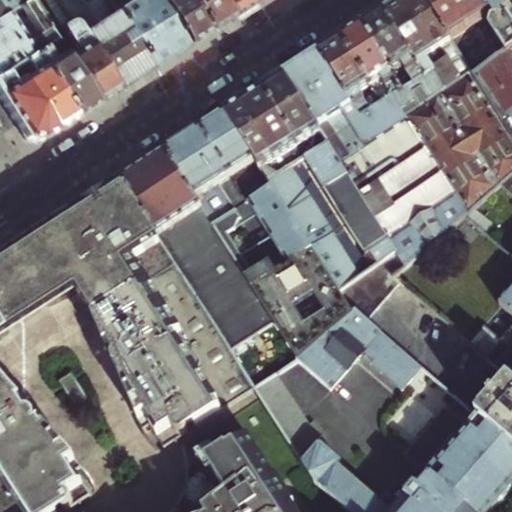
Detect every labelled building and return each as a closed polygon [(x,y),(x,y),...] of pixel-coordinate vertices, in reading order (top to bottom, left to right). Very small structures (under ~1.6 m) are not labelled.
[(27,0),(0,0),(0,20),(7,16),(20,7),(29,2),(27,0)] [(139,79),(151,71),(105,0),(27,0),(29,2),(51,38),(70,25),(74,26),(117,93),(139,79)] [(170,59),(187,49),(155,0),(138,0),(128,6),(124,0),(105,0),(151,71),(170,59)] [(199,41),(207,36),(184,0),(155,0),(187,49),(190,46),(199,41)] [(226,23),(233,19),(221,0),(184,0),(207,36),(214,31),(226,23)] [(250,8),(259,3),(257,0),(221,0),(233,19),(238,16),(250,8)] [(409,0),(399,7),(384,17),(425,80),(404,94),(394,100),(469,217),(502,188),(511,179),(511,136),(424,0),(409,0)] [(424,0),(511,136),(511,25),(495,0),(424,0)] [(511,0),(495,0),(511,25),(511,0)] [(7,16),(0,20),(0,76),(12,69),(19,64),(32,55),(49,45),(54,42),(51,38),(29,2),(20,7),(36,32),(23,41),(7,16)] [(363,30),(404,94),(425,80),(384,17),(375,22),(366,28),(363,30)] [(70,25),(51,38),(54,42),(62,55),(95,107),(110,98),(117,93),(74,26),(70,25)] [(383,107),(394,100),(404,94),(363,30),(352,37),(342,43),(372,90),(379,102),(383,107)] [(397,253),(408,270),(469,217),(394,100),(383,107),(379,102),(371,107),(375,111),(371,114),(360,97),(372,90),(342,43),(332,50),(316,60),(298,71),(285,79),(397,253)] [(49,45),(32,55),(74,120),(86,113),(95,107),(62,55),(53,61),(47,53),(52,50),(49,45)] [(70,123),(74,120),(32,55),(19,64),(22,68),(25,66),(31,75),(20,81),(54,134),(57,132),(64,127),(70,123)] [(45,139),(54,134),(20,81),(12,69),(0,76),(0,100),(26,140),(34,142),(39,143),(45,139)] [(338,294),(397,253),(285,79),(273,87),(257,97),(240,108),(226,118),(338,294)] [(276,326),(299,363),(353,317),(338,294),(226,118),(219,122),(206,130),(200,134),(197,136),(187,142),(182,146),(171,152),(167,155),(276,326)] [(144,170),(122,183),(230,355),(276,326),(167,155),(144,170)] [(511,179),(502,188),(511,197),(511,179)] [(0,511),(51,511),(57,508),(61,511),(66,511),(67,511),(94,495),(75,475),(81,470),(0,380),(0,335),(7,328),(20,319),(26,315),(33,311),(41,307),(46,305),(50,303),(62,299),(77,295),(147,427),(153,424),(166,448),(188,435),(189,433),(191,431),(191,428),(190,427),(189,425),(195,422),(199,429),(253,392),(230,355),(122,183),(51,229),(0,261),(0,511)] [(397,253),(338,294),(353,317),(357,314),(368,323),(400,286),(394,281),(408,270),(397,253)] [(511,291),(505,291),(499,298),(500,306),(511,316),(511,291)] [(357,314),(353,317),(299,363),(331,392),(360,358),(402,395),(421,371),(368,323),(357,314)] [(511,328),(500,343),(485,330),(470,347),(511,381),(511,382),(511,328)] [(72,376),(59,384),(79,413),(91,405),(72,376)] [(469,511),(439,486),(429,498),(424,495),(419,494),(415,494),(411,494),(406,494),(401,495),(396,497),(391,501),(384,509),(374,501),(377,498),(340,465),(341,464),(323,449),(324,447),(277,377),(253,392),(317,486),(346,511),(469,511)] [(511,382),(511,381),(496,397),(494,395),(490,400),(492,402),(477,419),(480,422),(511,449),(511,382)] [(495,511),(505,501),(511,493),(511,449),(480,422),(470,433),(446,412),(407,457),(439,486),(469,511),(495,511)] [(297,511),(252,439),(231,453),(227,447),(201,464),(218,490),(223,488),(230,500),(211,511),(297,511)]
